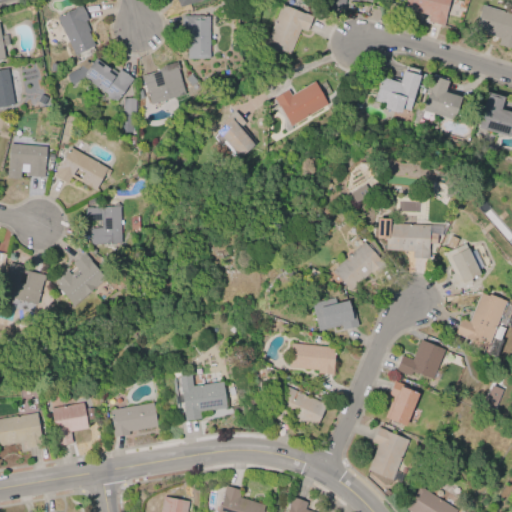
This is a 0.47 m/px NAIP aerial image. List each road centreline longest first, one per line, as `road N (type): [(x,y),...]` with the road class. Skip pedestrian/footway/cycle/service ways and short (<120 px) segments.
road 1 (residential): [(370,511),(324,470),(253,453),(0,489)]
road 2 (residential): [(324,470),(391,323),(412,299)]
road 3 (residential): [(511,76),(394,42),(360,48)]
